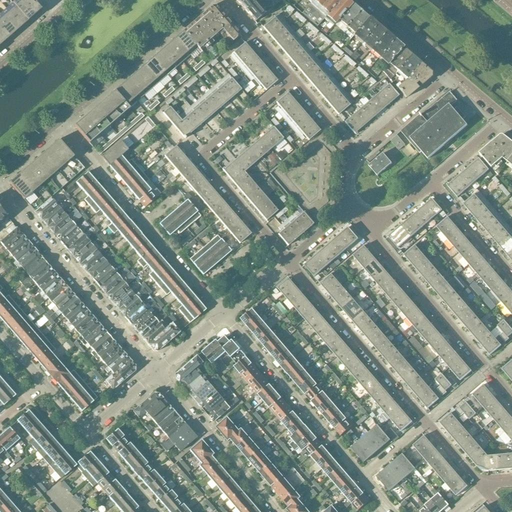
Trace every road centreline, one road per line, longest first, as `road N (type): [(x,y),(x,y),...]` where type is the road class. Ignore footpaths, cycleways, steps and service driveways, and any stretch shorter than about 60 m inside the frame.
road 1 (residential): [(288,259),(201,157),(292,78)]
road 2 (residential): [(222,314),(58,123)]
road 3 (residential): [(0,187),(157,371)]
road 4 (residential): [(288,259),(426,421)]
road 5 (residential): [(362,472),(222,314)]
road 6 (residential): [(487,368),(368,221)]
road 7 (residential): [(58,123),(200,0)]
road 8 (residential): [(157,371),(278,511)]
road 9 (residential): [(511,278),(430,182)]
road 10 (residential): [(454,74),(357,153)]
